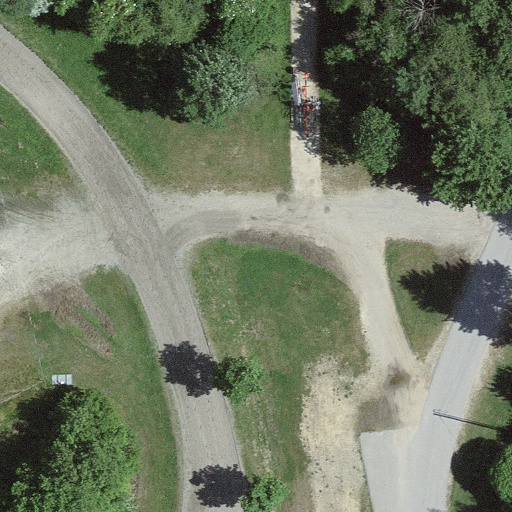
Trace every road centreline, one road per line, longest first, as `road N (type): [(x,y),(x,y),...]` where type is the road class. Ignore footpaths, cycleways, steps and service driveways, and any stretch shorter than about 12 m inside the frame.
road 1 (unclassified): [(0,48),(98,163),(151,261),(214,509)]
road 2 (track): [(306,0),(308,203),(458,209),(511,223)]
road 3 (track): [(360,205),(392,379),(396,496),(420,507)]
road 4 (track): [(131,221),(308,203)]
